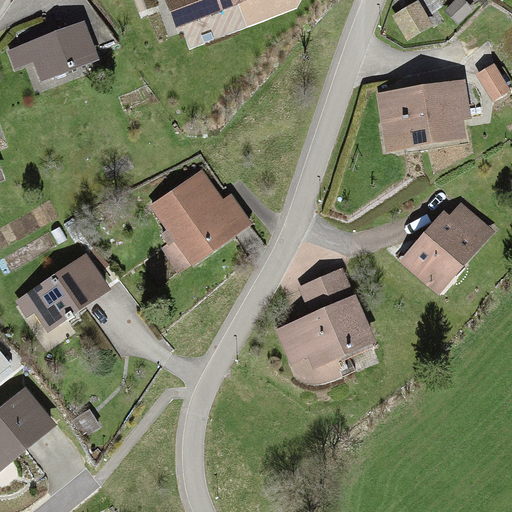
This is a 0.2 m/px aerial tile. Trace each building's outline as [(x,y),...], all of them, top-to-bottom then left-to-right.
[(213,0),(165,0),(173,17),(213,0)] [(419,0),(393,16),(407,41),(434,25),(419,0)] [(474,10),(463,0),(454,0),(444,11),(458,26),(474,10)] [(84,23),(17,50),(24,67),(34,63),(42,82),(98,60),(84,23)] [(510,90),(494,64),(475,76),(491,102),(510,90)] [(466,80),(376,94),(384,149),(466,136),(464,119),(471,118),(466,80)] [(207,174),(152,211),(188,264),(243,227),(207,174)] [(452,203),(400,262),(437,293),(488,234),(452,203)] [(90,257),(17,303),(28,320),(38,314),(47,327),(109,288),(90,257)] [(311,316),(276,331),(295,376),(374,342),(343,271),(299,290),(311,316)] [(9,351),(0,358),(0,489),(5,495),(80,434),(9,351)]
